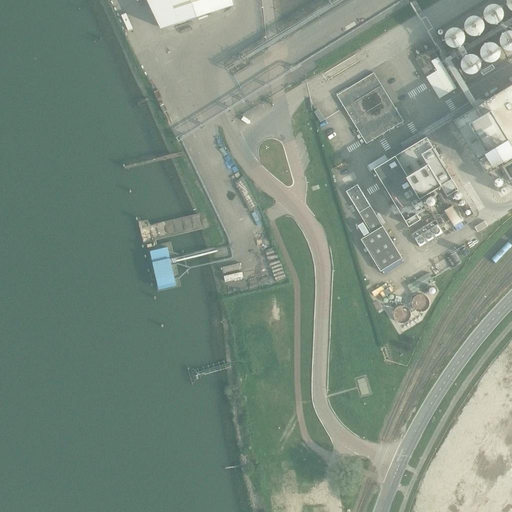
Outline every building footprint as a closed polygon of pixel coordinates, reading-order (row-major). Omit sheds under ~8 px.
[(234,5),(233,0),(147,0),(161,29),(234,5)] [(491,22),(494,24),(499,26),(504,24),(507,21),(509,17),(509,12),(507,8),(504,5),(499,4),(494,5),(491,8),(489,13),(489,17),(491,22)] [(469,33),(473,36),(478,37),(482,36),(486,33),(488,29),(488,24),(486,20),(482,17),(478,16),(473,17),(469,20),(467,24),(467,29),(469,33)] [(503,43),(507,46),(511,47),(511,46),(511,25),(507,27),(503,30),(501,34),(501,38),(503,43)] [(449,45),(453,48),(457,49),(462,48),(466,45),(468,41),(468,36),(466,32),(462,29),(457,28),(453,29),(449,32),(447,36),(447,41),(449,45)] [(482,54),(486,57),(491,58),(495,57),(499,54),(501,50),(501,45),(499,41),(495,38),(491,37),(486,38),(482,41),(480,45),(480,50),(482,54)] [(464,65),(468,68),(472,69),(477,68),(481,65),(483,61),(483,56),(481,52),(477,49),(472,48),(468,49),(464,52),(462,56),(462,61),(464,65)] [(440,99),(457,88),(439,57),(431,62),(437,71),(426,77),(440,99)] [(374,73),(336,96),(366,146),(404,122),(374,73)] [(511,85),(453,121),(484,171),(511,154),(511,85)] [(427,137),(374,169),(410,228),(423,221),(420,216),(430,210),(424,200),(443,189),(448,197),(459,191),(427,137)] [(403,259),(357,186),(346,193),(371,234),(361,240),(381,272),(403,259)] [(454,227),(463,221),(454,205),(444,211),(454,227)] [(414,236),(421,246),(442,232),(436,222),(414,236)] [(412,295),(432,282),(427,274),(407,286),(412,295)] [(246,280),(237,282),(239,289),(248,287),(246,280)]
